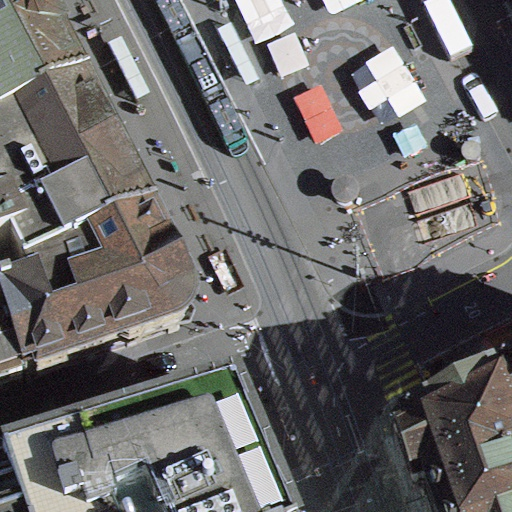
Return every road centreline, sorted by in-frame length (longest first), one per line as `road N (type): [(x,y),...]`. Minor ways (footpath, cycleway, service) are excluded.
road 1 (residential): [(309,357),(359,353),(511,282)]
road 2 (unclassified): [(365,511),(309,357)]
